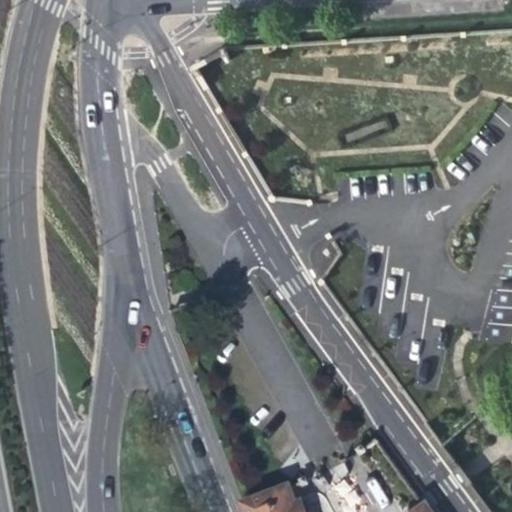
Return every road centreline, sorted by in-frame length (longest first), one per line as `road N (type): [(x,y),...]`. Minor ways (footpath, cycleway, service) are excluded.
road 1 (residential): [(137,0),(286,273),(461,511)]
road 2 (primary): [(58,511),(16,275),(9,183),(21,62),(40,0)]
road 3 (tertiary): [(124,287),(103,129),(104,0)]
road 4 (tertiary): [(207,511),(124,287)]
road 5 (residential): [(100,511),(103,426),(124,287)]
